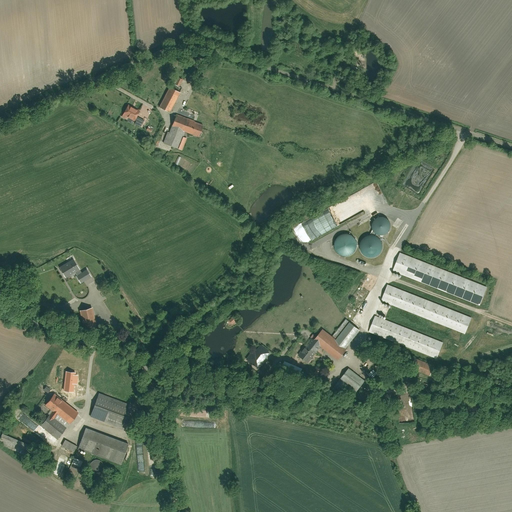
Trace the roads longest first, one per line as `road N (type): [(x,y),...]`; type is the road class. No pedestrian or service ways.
road 1 (residential): [(511,148),(199,48),(163,53),(0,119)]
road 2 (residential): [(168,464),(148,367),(0,312)]
road 3 (unknown): [(386,275),(329,250),(326,239),(375,208),(418,214)]
